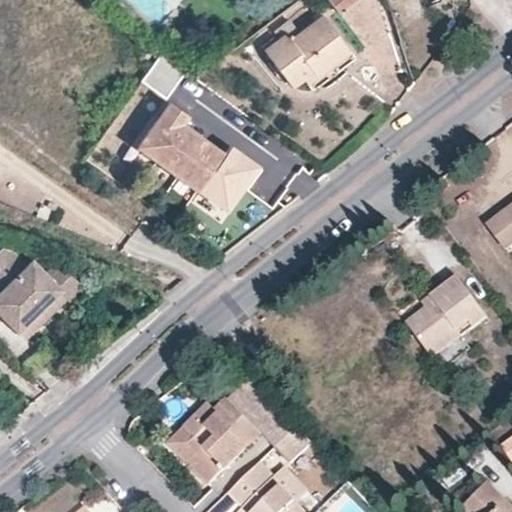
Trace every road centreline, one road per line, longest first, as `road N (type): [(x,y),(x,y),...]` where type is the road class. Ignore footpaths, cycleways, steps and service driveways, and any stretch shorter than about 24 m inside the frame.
road 1 (tertiary): [(511,62),(73,417)]
road 2 (residential): [(167,511),(73,417)]
